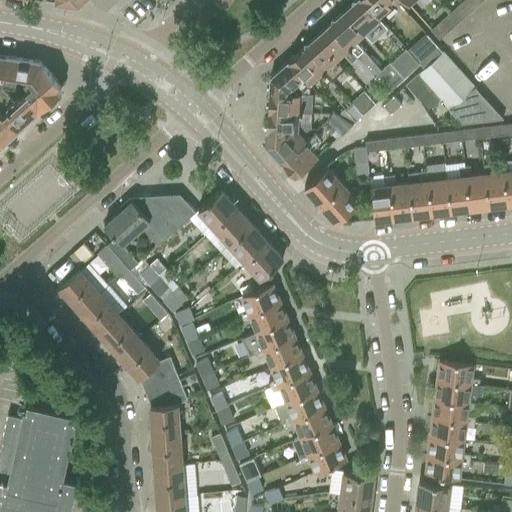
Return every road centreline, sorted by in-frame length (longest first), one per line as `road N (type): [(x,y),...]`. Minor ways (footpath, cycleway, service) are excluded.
road 1 (residential): [(133,511),(127,427),(107,383),(13,272)]
road 2 (residential): [(371,252),(397,411),(393,511)]
road 3 (tertiary): [(190,106),(308,240),(371,252)]
road 4 (residential): [(13,272),(190,106)]
road 5 (residential): [(128,62),(0,178)]
road 6 (residential): [(190,106),(311,0)]
road 7 (tertiary): [(371,252),(511,235)]
